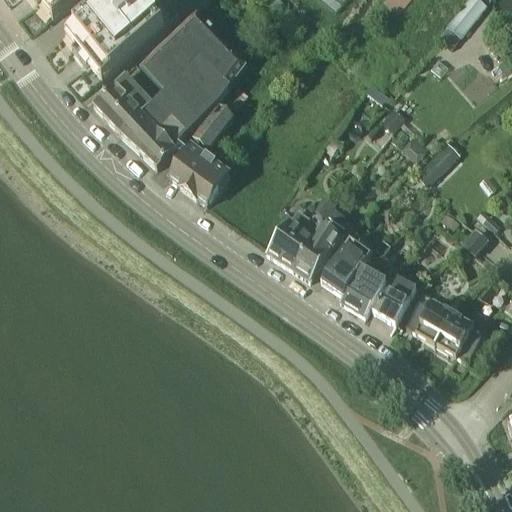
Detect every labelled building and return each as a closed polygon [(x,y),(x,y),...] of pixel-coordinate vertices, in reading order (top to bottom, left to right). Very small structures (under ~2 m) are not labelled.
[(37,0),(41,5),(41,11),(40,11),(52,26),(83,0),(37,0)] [(116,0),(64,41),(65,42),(76,56),(77,56),(82,56),(91,67),(90,72),(90,73),(101,87),(178,26),(164,8),(166,6),(161,0),(116,0)] [(265,0),(258,8),(272,21),(285,8),(277,0),(265,0)] [(313,0),(335,17),(349,0),(313,0)] [(460,45),(487,12),(472,0),(470,0),(445,33),(460,45)] [(162,100),(152,109),(154,112),(119,140),(156,175),(175,156),(172,152),(223,105),(229,97),(229,95),(230,94),(246,74),(195,21),(139,74),(162,100)] [(511,70),(507,63),(498,70),(506,82),(511,77),(511,70)] [(125,82),(93,113),(106,126),(139,96),(125,82)] [(234,116),(247,100),(238,92),(225,108),(234,116)] [(139,96),(106,126),(118,139),(119,140),(154,112),(152,109),(152,110),(139,96)] [(205,157),(231,127),(219,115),(192,145),(205,157)] [(405,125),(393,115),(381,129),(394,139),(405,125)] [(433,159),(441,151),(433,143),(425,151),(433,159)] [(428,193),(459,160),(447,148),(415,181),(428,193)] [(192,153),(168,184),(179,192),(178,193),(186,199),(196,206),(197,205),(206,212),(229,181),(192,153)] [(488,199),(495,194),(487,182),(479,187),(488,199)] [(336,213),(324,204),(314,217),(327,226),(336,213)] [(476,223),(488,233),(494,227),(483,216),(476,223)] [(439,227),(453,236),(458,229),(445,219),(439,227)] [(312,246),(286,229),(266,261),(292,277),(312,246)] [(312,246),(292,277),(309,289),(330,257),(332,259),(341,246),(322,232),(312,246)] [(475,238),(463,252),(474,262),(486,248),(475,238)] [(350,247),(320,289),(342,305),(355,286),(354,285),(360,276),(370,262),(350,247)] [(455,261),(460,270),(469,261),(462,253),(455,261)] [(355,286),(342,305),(339,309),(364,324),(379,301),(386,291),(360,276),(354,285),(355,286)] [(388,295),(371,319),(395,332),(415,297),(395,286),(388,295)] [(422,306),(405,336),(424,346),(423,348),(435,355),(453,323),(422,306)] [(453,323),(435,355),(447,362),(448,360),(467,371),(468,370),(481,348),(482,347),(470,340),(473,335),(453,323)] [(492,354),(481,348),(468,370),(478,377),(492,354)]
